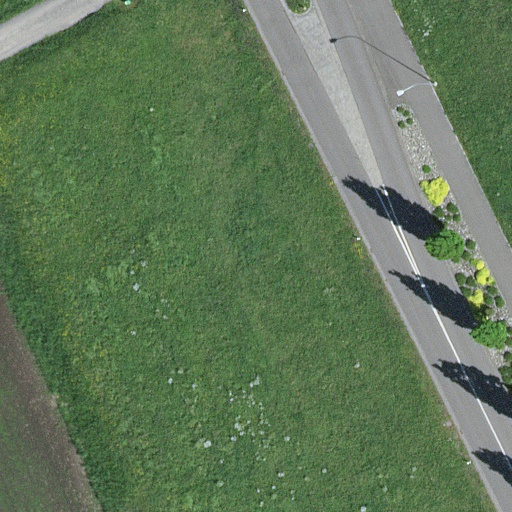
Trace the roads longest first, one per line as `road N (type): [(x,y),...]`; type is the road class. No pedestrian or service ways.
road 1 (secondary): [(511,466),(379,192)]
road 2 (secondary): [(262,0),(311,99),(379,192)]
road 3 (secondary): [(379,192),(360,82),(326,0)]
